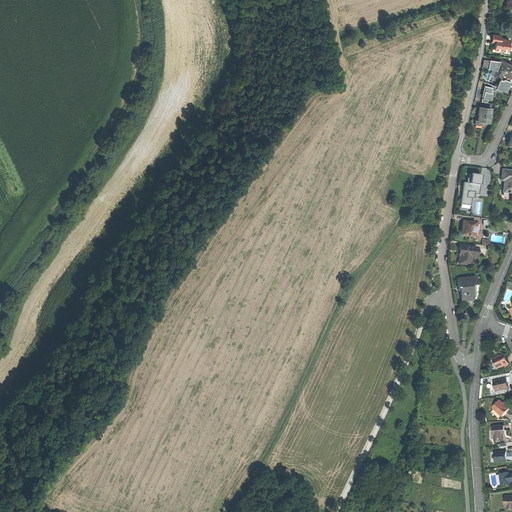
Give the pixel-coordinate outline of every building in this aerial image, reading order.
[(504,51),(508,51),(509,39),(500,38),(501,36),(492,35),(492,42),(495,42),(495,46),(494,50),(499,50),(500,52),(502,52),(504,51)] [(511,58),(503,57),(501,61),(511,65),(511,58)] [(488,68),(497,70),(501,61),(500,61),(489,60),(488,68)] [(510,81),(511,75),(511,65),(501,61),(497,70),(496,72),(495,72),(494,75),(495,75),(494,76),(500,78),(503,80),(504,79),(510,81)] [(506,90),(507,88),(510,81),(504,79),(503,80),(500,78),(497,87),(496,88),(497,88),(496,91),(502,93),(504,89),(506,90)] [(483,96),(483,98),(482,98),(487,99),(489,99),(491,90),(495,91),(496,88),(497,87),(485,82),(481,96),(483,96)] [(482,121),(489,122),(490,109),(479,107),(478,113),(478,120),(474,120),(474,124),(481,125),(482,121)] [(502,192),(511,192),(511,170),(510,170),(502,169),(501,174),(501,180),(504,181),(502,192)] [(466,178),(466,183),(479,185),(481,175),(480,175),(480,176),(469,175),(468,178),(466,178)] [(474,195),(478,195),(479,185),(466,183),(463,183),(462,192),(460,203),(470,204),(471,198),(473,199),(474,195)] [(460,235),(473,237),(475,223),(462,221),(462,227),(460,235)] [(500,232),(506,232),(508,222),(501,221),(500,232)] [(458,263),(469,265),(470,256),(476,257),(477,248),(459,245),(459,250),(458,255),(459,255),(458,263)] [(461,301),(473,299),(471,285),(476,285),(475,277),(457,279),(458,288),(459,288),(460,294),(461,301)] [(507,358),(505,354),(495,359),(499,368),(509,363),(507,358)] [(507,379),(494,381),(496,391),(509,388),(508,383),(507,379)] [(507,406),(508,405),(505,402),(503,403),(500,400),(493,408),(503,416),(507,412),(509,409),(508,407),(507,406)] [(505,425),(494,426),(494,435),(495,435),(495,441),(504,440),(504,435),(505,435),(505,430),(505,425)] [(507,451),(495,452),(496,462),(507,461),(507,456),(507,451)] [(506,473),(500,474),(502,486),(511,484),(511,482),(511,481),(511,473),(510,474),(507,475),(506,473)]
